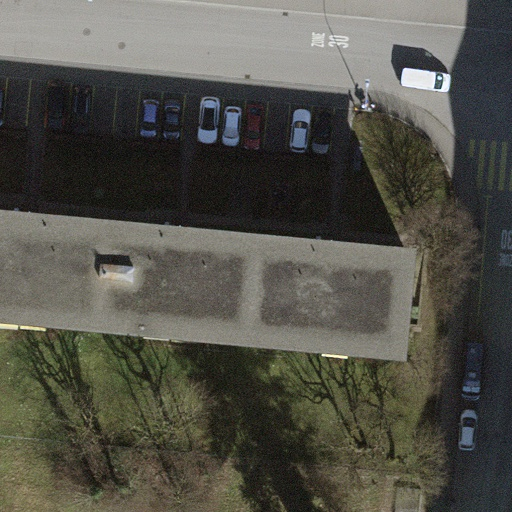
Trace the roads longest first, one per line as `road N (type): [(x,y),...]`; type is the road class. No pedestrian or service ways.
road 1 (residential): [(0,21),(511,70)]
road 2 (residential): [(511,260),(486,511)]
